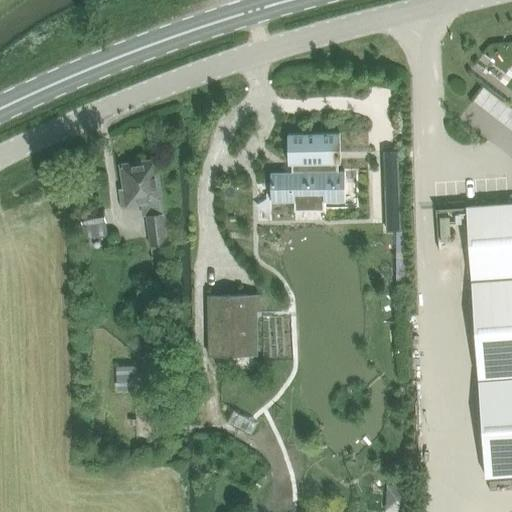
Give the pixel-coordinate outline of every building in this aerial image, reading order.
[(293,172),(270,172),(271,203),(294,202),(294,193),(323,192),(324,201),(345,201),(344,170),(336,171),(336,163),(340,163),(340,133),(288,134),(288,164),(293,164),(293,172)] [(123,189),(119,189),(121,206),(141,204),(142,216),(146,215),(150,244),(166,242),(155,159),(119,164),(123,189)] [(511,203),(466,207),(471,276),(471,280),(511,276),(511,203)] [(511,276),(471,280),(478,378),(478,379),(511,376),(511,276)] [(248,295),(208,295),(209,356),(249,355),(248,295)] [(511,376),(478,379),(485,476),(511,474),(511,376)]
